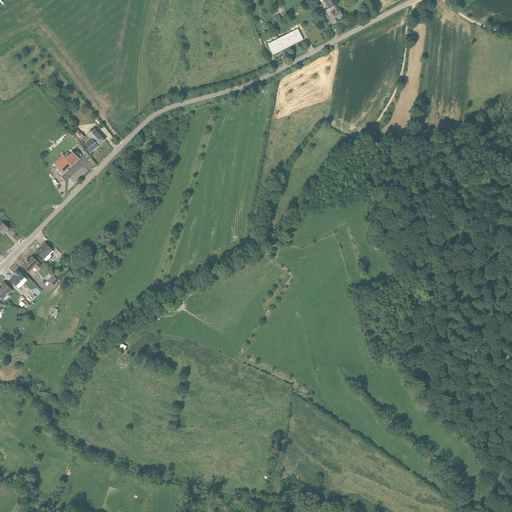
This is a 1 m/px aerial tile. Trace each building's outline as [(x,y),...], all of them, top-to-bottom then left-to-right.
[(324,0),(329,9),(327,10),(334,24),(338,22),(340,21),(340,20),(343,18),(337,5),(339,4),(336,0),(324,0)] [(275,37),(267,41),(274,55),(303,40),(298,29),(277,40),(275,37)] [(74,128),(69,132),(79,143),(83,139),(74,128)] [(90,141),(96,148),(103,142),(92,130),(85,136),(90,141)] [(96,148),(90,141),(82,148),(89,155),(96,148)] [(61,157),(52,166),(62,176),(78,161),(71,154),(68,156),(66,154),(62,158),(61,157)] [(40,250),(34,255),(42,263),(51,254),(42,245),(39,249),(40,250)] [(24,266),(20,269),(27,276),(32,271),(35,274),(39,269),(30,260),(26,263),(26,262),(23,265),(24,266)] [(11,280),(7,284),(16,292),(20,288),(18,286),(22,281),(15,274),(12,277),(13,278),(11,280)] [(52,280),(47,285),(51,289),(56,284),(52,280)] [(0,303),(2,306),(8,300),(6,298),(10,295),(1,286),(0,286),(0,303)]
